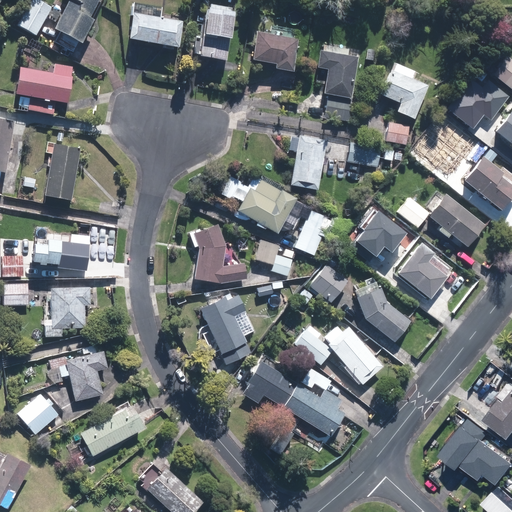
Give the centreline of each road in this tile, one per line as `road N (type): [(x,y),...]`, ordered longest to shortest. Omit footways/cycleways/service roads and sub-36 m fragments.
road 1 (residential): [(165,127),(139,259),(156,351),(178,391),(280,511)]
road 2 (residential): [(511,285),(373,462)]
